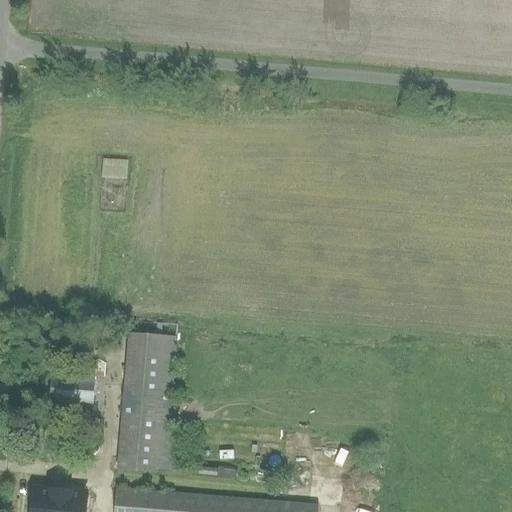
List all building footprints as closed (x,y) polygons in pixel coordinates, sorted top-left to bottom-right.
[(127,179),(128,162),(104,160),(102,177),(127,179)] [(122,406),(120,406),(118,421),(121,422),(117,458),(112,458),(111,469),(120,469),(120,470),(183,476),(187,429),(171,427),(179,338),(177,338),(178,327),(129,323),(122,406)] [(102,417),(104,379),(58,375),(57,382),(51,381),(50,400),(56,400),(55,414),(102,417)] [(28,489),(26,511),(74,511),(76,493),(28,489)] [(318,511),(319,506),(117,490),(115,511),(318,511)]
